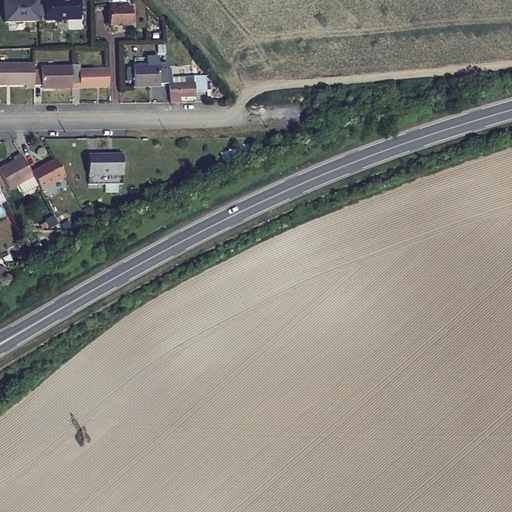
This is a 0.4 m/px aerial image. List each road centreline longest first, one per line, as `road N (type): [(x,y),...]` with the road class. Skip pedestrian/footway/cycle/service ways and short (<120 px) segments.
road 1 (secondary): [(0,343),(278,193),(511,109)]
road 2 (track): [(237,117),(260,85),(511,62)]
road 3 (residential): [(0,121),(280,115)]
